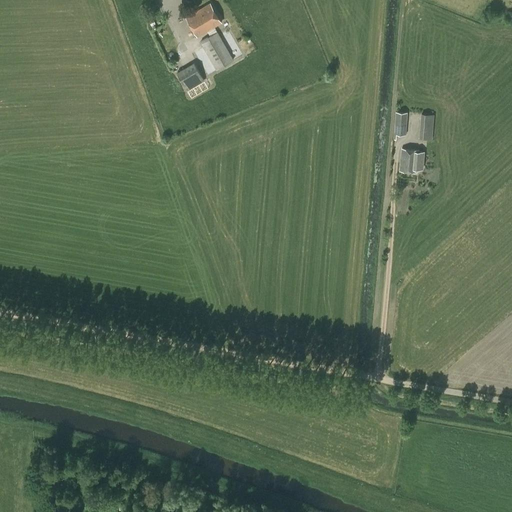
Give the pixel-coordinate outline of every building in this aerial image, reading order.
[(210,3),(186,18),(197,37),(221,22),(210,3)] [(214,71),(216,70),(233,60),(242,54),(235,43),(227,49),(217,32),(200,42),(203,47),(201,49),(214,71)] [(176,72),(187,91),(204,80),(193,62),(176,72)] [(395,111),(394,139),(396,139),(396,134),(406,135),(407,112),(395,111)] [(432,139),(434,116),(422,114),(420,138),(432,139)] [(401,149),(400,170),(417,172),(419,150),(401,149)]
